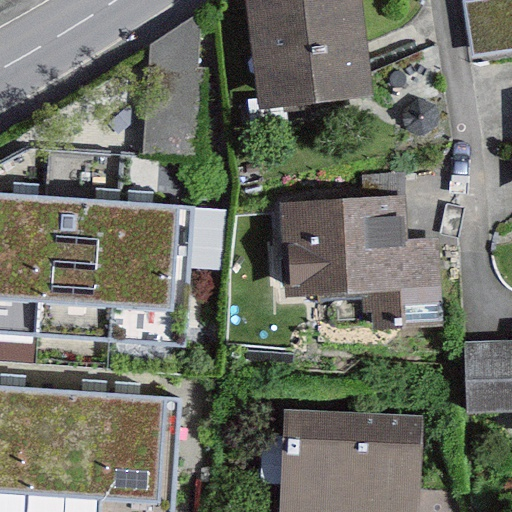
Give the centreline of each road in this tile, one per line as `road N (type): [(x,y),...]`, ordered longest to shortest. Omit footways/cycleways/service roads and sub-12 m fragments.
road 1 (residential): [(425,0),(464,307)]
road 2 (secondary): [(0,65),(106,0)]
